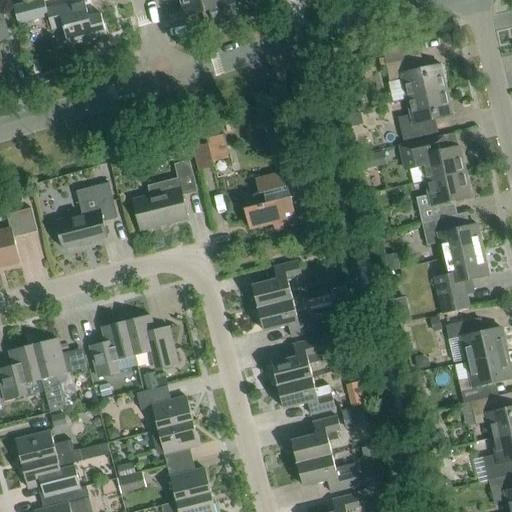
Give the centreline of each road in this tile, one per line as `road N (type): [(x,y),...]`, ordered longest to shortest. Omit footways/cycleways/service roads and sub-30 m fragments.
road 1 (residential): [(265,511),(197,254),(0,303)]
road 2 (residential): [(162,83),(0,133)]
road 3 (residential): [(511,159),(474,0)]
road 4 (residential): [(301,37),(162,83)]
road 5 (residential): [(301,37),(428,0)]
